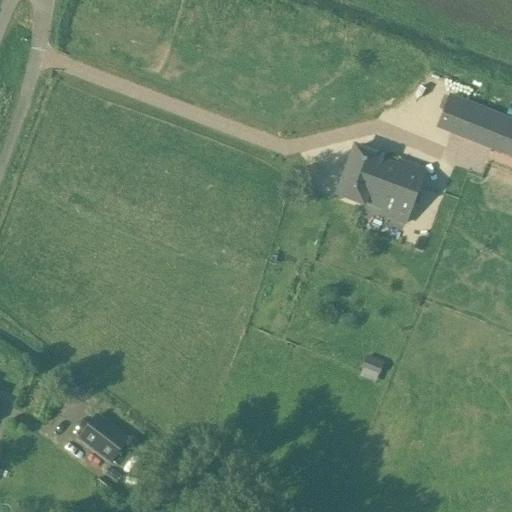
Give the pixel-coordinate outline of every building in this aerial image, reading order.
[(476,108),(450,97),(438,127),(464,138),(476,108)] [(511,122),(506,120),(494,150),(511,156),(511,122)] [(380,159),(354,149),(337,196),(363,205),(364,203),(382,210),(380,216),(404,225),(424,171),(400,163),(398,168),(379,161),(380,159)] [(367,357),(363,368),(377,374),(382,363),(367,357)] [(110,465),(113,461),(128,441),(96,417),(78,441),(110,465)]
